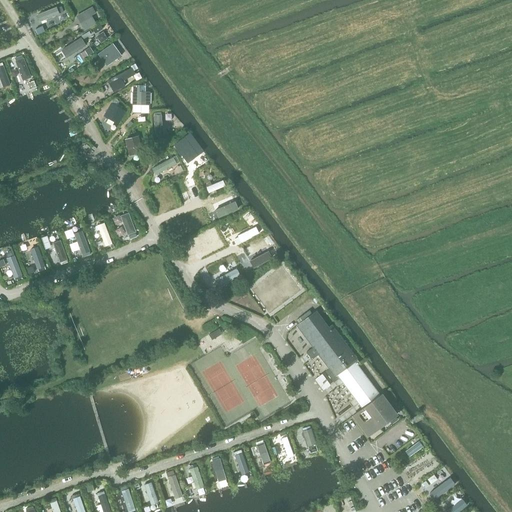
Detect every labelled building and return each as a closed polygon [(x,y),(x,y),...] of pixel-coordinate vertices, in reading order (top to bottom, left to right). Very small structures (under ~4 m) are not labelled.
[(92,7),(75,16),(84,31),(96,25),(96,23),(100,21),(98,18),(94,20),(91,15),(95,13),(92,7)] [(112,43),(97,54),(106,66),(121,55),(112,43)] [(132,67),(107,81),(113,93),(126,86),(123,81),(135,74),(132,67)] [(140,85),(133,85),(132,104),(149,105),(150,92),(139,91),(140,85)] [(118,125),(120,120),(126,111),(121,108),(123,105),(118,102),(116,105),(110,102),(103,116),(110,120),(118,125)] [(143,152),(138,134),(124,139),(129,156),(143,152)] [(316,310),(296,326),(312,348),(306,352),(311,360),(318,355),(328,369),(325,371),(333,382),(339,378),(362,408),(351,416),(367,437),(398,415),(382,393),(380,395),(358,365),(360,364),(357,359),(358,359),(332,324),(328,327),(316,310)]
